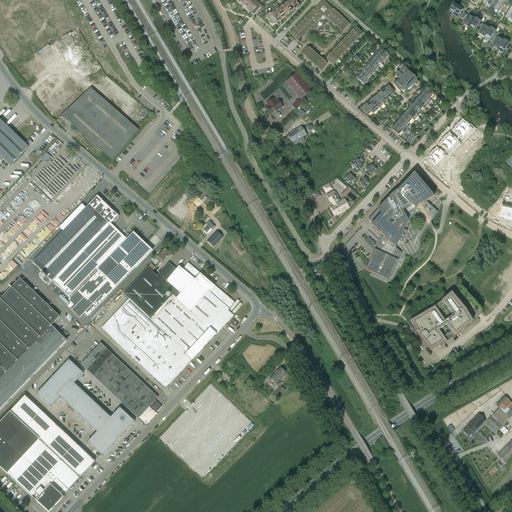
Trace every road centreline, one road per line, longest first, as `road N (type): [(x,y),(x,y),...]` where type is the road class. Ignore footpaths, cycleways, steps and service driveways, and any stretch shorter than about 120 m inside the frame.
road 1 (tertiary): [(257,310),(252,297),(42,114),(0,64)]
road 2 (primary): [(282,511),(423,401),(511,351)]
road 3 (tertiary): [(71,511),(257,310)]
road 4 (residential): [(320,243),(248,108),(214,0)]
road 5 (unclassified): [(467,511),(342,290)]
road 6 (unclassified): [(395,511),(315,368),(275,318)]
road 7 (residential): [(353,111),(250,22)]
road 8 (residential): [(511,235),(467,210),(407,157)]
road 9 (residential): [(407,157),(320,243)]
